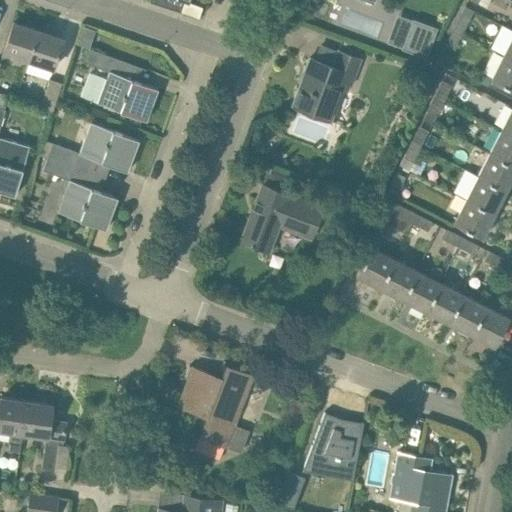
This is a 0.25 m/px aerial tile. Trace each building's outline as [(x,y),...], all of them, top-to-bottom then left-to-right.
[(149,0),(150,0),(175,9),(178,0),(184,0),(189,2),(189,0),(149,0)] [(460,12),(452,27),(462,32),(470,17),(460,12)] [(426,56),(437,26),(405,14),(393,43),(426,56)] [(28,60),(38,29),(13,21),(3,51),(28,60)] [(84,26),(80,43),(90,46),(94,28),(84,26)] [(454,49),(462,32),(452,27),(443,43),(454,49)] [(38,29),(28,60),(53,68),(63,38),(38,29)] [(511,35),(503,54),(511,58),(511,35)] [(88,47),(83,61),(105,69),(110,55),(88,47)] [(361,58),(338,50),(333,65),(312,57),(302,85),(300,84),(292,105),(328,118),(346,70),(355,73),(361,58)] [(511,58),(503,54),(491,77),(511,87),(511,58)] [(109,70),(106,77),(93,72),(87,88),(83,90),(82,92),(84,96),(98,101),(98,102),(143,118),(154,86),(109,70)] [(49,78),(40,105),(52,110),(61,82),(49,78)] [(442,79),(434,95),(444,100),(452,84),(442,79)] [(444,100),(434,95),(426,111),(436,116),(444,100)] [(511,106),(501,129),(511,135),(511,106)] [(0,124),(5,109),(0,107),(0,186),(16,191),(29,145),(0,136),(0,124)] [(84,134),(89,119),(75,115),(70,130),(84,134)] [(48,156),(82,169),(87,155),(123,169),(135,138),(90,121),(78,152),(53,142),(48,156)] [(419,125),(411,141),(421,146),(429,130),(419,125)] [(511,135),(501,129),(489,152),(511,163),(511,135)] [(409,169),(421,146),(411,141),(399,164),(409,169)] [(506,189),(511,177),(511,163),(489,152),(477,175),(506,189)] [(82,169),(48,156),(43,170),(69,179),(57,210),(102,227),(114,195),(77,182),(82,169)] [(271,167),(268,175),(283,181),(286,173),(271,167)] [(404,176),(395,171),(387,187),(397,191),(404,176)] [(494,212),(506,189),(477,175),(466,198),(494,212)] [(268,250),(278,224),(311,237),(322,207),(263,184),(242,239),(268,250)] [(482,236),(494,212),(466,198),(454,221),(482,236)] [(413,223),(417,213),(400,204),(395,213),(413,223)] [(432,221),(417,213),(413,223),(427,230),(432,221)] [(458,245),(462,236),(447,228),(442,237),(458,245)] [(478,244),(462,236),(458,245),(473,253),(478,244)] [(379,286),(394,258),(370,246),(356,274),(379,286)] [(484,259),(501,268),(506,259),(489,250),(484,259)] [(379,286),(402,298),(417,270),(394,258),(379,286)] [(511,261),(506,259),(501,268),(511,273),(511,261)] [(402,298),(425,310),(439,281),(417,270),(402,298)] [(425,310),(448,321),(462,293),(439,281),(425,310)] [(470,333),(485,305),(462,293),(448,321),(470,333)] [(485,305),(470,333),(494,345),(508,317),(485,305)] [(220,456),(244,394),(252,375),(226,365),(221,377),(193,366),(178,404),(200,413),(197,421),(203,423),(194,446),(220,456)] [(19,451),(22,432),(26,400),(1,396),(0,401),(0,429),(10,431),(7,449),(19,451)] [(308,405),(295,399),(285,425),(299,430),(308,405)] [(52,403),(26,400),(22,432),(46,436),(41,467),(55,469),(58,444),(62,445),(66,421),(50,419),(52,403)] [(324,410),(303,466),(350,475),(350,480),(353,480),(364,421),(360,421),(360,423),(341,420),(326,414),(327,412),(324,410)] [(425,456),(397,450),(389,496),(420,502),(418,511),(445,511),(453,473),(423,467),(425,456)] [(288,474),(289,470),(287,470),(274,504),(293,508),(294,506),(291,505),(301,479),(288,474)] [(30,493),(27,511),(54,511),(57,497),(30,493)] [(221,511),(223,500),(184,494),(182,510),(159,507),(158,511),(221,511)]
